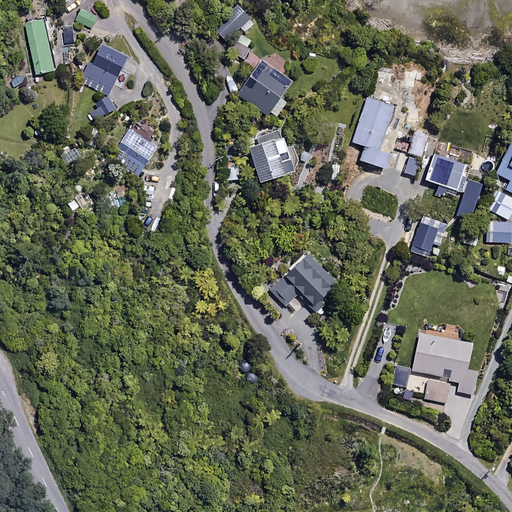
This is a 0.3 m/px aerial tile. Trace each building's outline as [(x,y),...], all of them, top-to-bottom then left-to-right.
[(248,19),(235,5),(212,27),(225,40),(248,19)] [(96,16),(79,8),(74,19),(91,27),(96,16)] [(32,74),(52,71),(43,15),(23,18),(32,74)] [(125,56),(98,42),(82,74),(89,78),(86,84),(106,94),(125,56)] [(290,81),(264,62),(256,74),(260,77),(245,99),(266,114),(290,81)] [(388,81),(375,78),(373,89),(385,92),(388,81)] [(114,108),(106,96),(84,111),(92,122),(114,108)] [(362,146),(357,161),(383,169),(387,154),(377,151),(391,105),(365,96),(350,142),(362,146)] [(473,120),(444,116),(441,136),(438,136),(437,148),(463,152),(460,168),(488,172),(490,159),(493,160),(495,144),(481,142),(482,129),(472,128),(473,120)] [(155,147),(126,128),(114,147),(126,154),(121,161),(138,172),(155,147)] [(293,171),(279,129),(257,136),(259,143),(248,147),(259,182),(293,171)] [(426,134),(413,130),(407,153),(421,156),(426,134)] [(511,136),(494,174),(505,179),(501,187),(511,192),(511,136)] [(408,154),(396,151),(391,168),(402,172),(408,154)] [(511,208),(511,198),(501,194),(492,212),(507,219),(511,208)] [(149,211),(138,211),(139,223),(149,223),(149,211)] [(436,227),(417,221),(408,252),(427,257),(436,227)] [(509,222),(486,221),(486,242),(509,242),(509,222)] [(334,282),(305,252),(269,288),(284,304),(296,292),(315,311),(323,303),(317,298),(334,282)] [(458,392),(471,395),(477,372),(464,369),(470,343),(455,339),(456,334),(421,326),(410,368),(460,381),(458,392)] [(450,384),(430,380),(424,408),(444,412),(450,384)]
